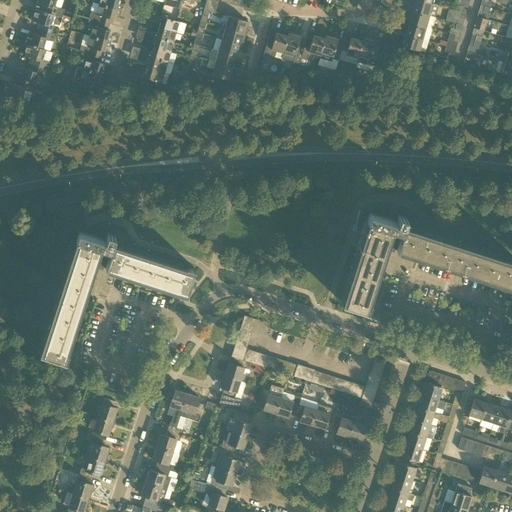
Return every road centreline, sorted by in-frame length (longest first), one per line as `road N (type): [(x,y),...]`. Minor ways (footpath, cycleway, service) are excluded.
road 1 (residential): [(113,511),(151,393),(199,310),(221,291)]
road 2 (secondary): [(344,154),(218,154),(120,167)]
road 3 (secondary): [(120,167),(344,154)]
road 4 (residential): [(131,0),(104,93),(0,108)]
road 5 (residential): [(357,511),(411,348)]
road 6 (secondary): [(511,166),(344,154)]
road 7 (secondary): [(0,189),(120,167)]
